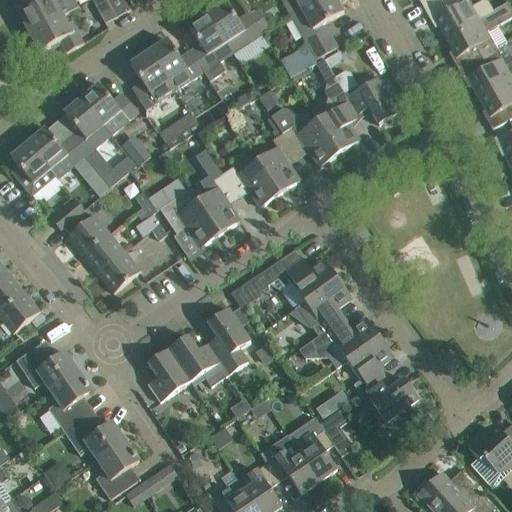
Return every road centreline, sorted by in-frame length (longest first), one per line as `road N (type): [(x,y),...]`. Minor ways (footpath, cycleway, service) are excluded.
road 1 (residential): [(465,417),(310,214)]
road 2 (residential): [(101,356),(310,214)]
road 3 (residential): [(0,136),(122,34),(176,0)]
road 4 (residential): [(0,220),(101,356)]
road 5 (residential): [(427,131),(452,158),(511,272)]
road 6 (residential): [(465,417),(351,511)]
road 7 (residential): [(378,0),(427,78),(427,131)]
road 8 (residential): [(310,214),(427,131)]
road 9 (residential): [(101,356),(176,467)]
